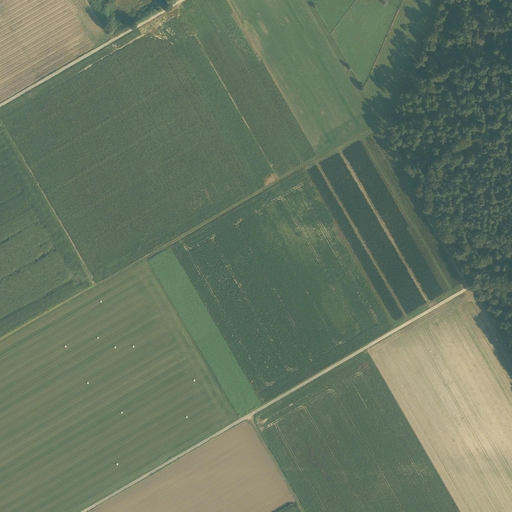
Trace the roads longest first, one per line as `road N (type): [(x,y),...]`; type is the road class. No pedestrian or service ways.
road 1 (track): [(473,284),(83,511)]
road 2 (track): [(379,122),(0,342)]
road 3 (track): [(182,0),(0,105)]
road 4 (track): [(473,284),(379,122)]
road 5 (track): [(308,0),(379,122)]
